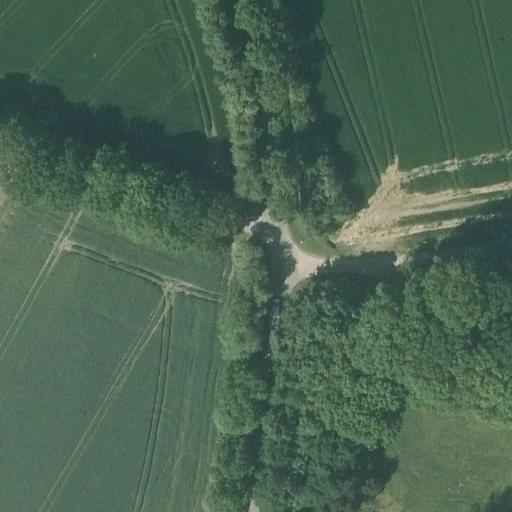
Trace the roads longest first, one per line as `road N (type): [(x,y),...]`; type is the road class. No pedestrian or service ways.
road 1 (unclassified): [(240,0),(273,125),(282,271)]
road 2 (unclassified): [(282,271),(275,380),(250,511)]
road 3 (unclassified): [(386,265),(399,292),(511,335)]
road 4 (unclassified): [(386,265),(511,245)]
